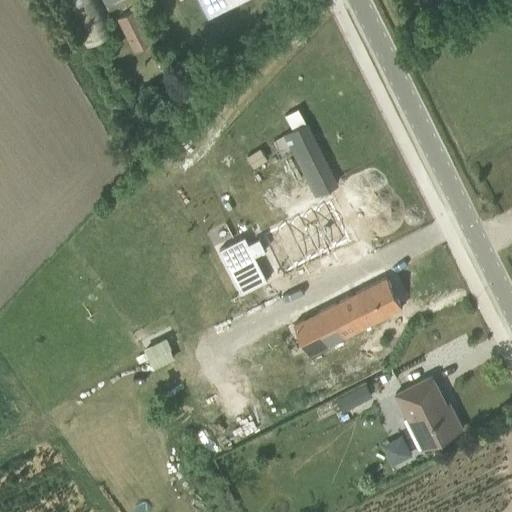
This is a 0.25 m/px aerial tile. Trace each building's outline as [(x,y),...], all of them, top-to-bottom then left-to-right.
[(62,0),(83,42),(111,28),(96,0),(62,0)] [(201,0),(209,16),(240,0),(201,0)] [(117,18),(129,41),(147,31),(135,8),(117,18)] [(156,90),(163,101),(183,89),(176,77),(156,90)] [(306,122),(282,134),(313,196),(337,184),(306,122)] [(253,166),(265,158),(259,148),(247,156),(253,166)] [(261,164),(228,186),(234,196),(267,173),(261,164)] [(325,202),(258,232),(274,267),(343,236),(325,202)] [(244,236),(219,249),(241,293),(267,280),(254,255),(265,250),(259,238),(259,239),(259,238),(258,238),(258,239),(249,243),(248,243),(244,236)] [(386,276),(297,321),(313,350),(330,342),(324,332),(338,325),(343,335),(402,307),(387,276),(386,276)] [(144,348),(154,368),(175,357),(165,338),(144,348)] [(402,418),(418,450),(463,428),(449,401),(446,402),(432,374),(394,393),(405,417),(402,418)] [(342,409),(354,403),(348,391),(336,398),(342,409)]
